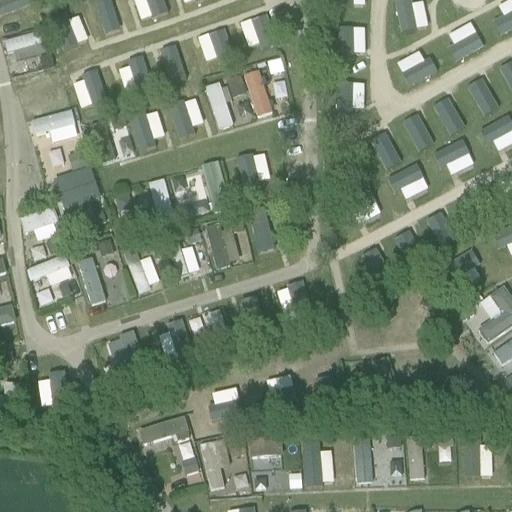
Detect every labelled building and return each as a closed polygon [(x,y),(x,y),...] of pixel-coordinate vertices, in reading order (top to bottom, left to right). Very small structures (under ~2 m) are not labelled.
[(353,12),(352,0),(322,0),(323,13),(353,12)] [(511,0),(487,0),(496,16),(511,7),(511,0)] [(86,2),(77,5),(80,16),(89,13),(86,2)] [(115,26),(115,9),(104,9),(105,27),(115,26)] [(57,13),(50,15),(52,23),(59,21),(57,13)] [(38,15),(29,17),(32,28),(41,26),(38,15)] [(69,24),(74,48),(85,45),(79,22),(69,24)] [(419,62),(438,52),(423,24),(404,34),(419,62)] [(460,32),(449,39),(456,50),(467,43),(460,32)] [(187,39),(191,63),(214,59),(210,35),(187,39)] [(321,45),(328,69),(359,59),(352,35),(321,45)] [(246,56),(234,59),(238,73),(250,70),(246,56)] [(150,59),(135,64),(139,77),(155,72),(150,59)] [(49,60),(38,63),(41,75),(52,72),(49,60)] [(108,71),(119,96),(137,89),(126,64),(108,71)] [(255,87),(270,84),(267,67),(252,70),(255,87)] [(214,68),(198,73),(202,85),(217,81),(214,68)] [(58,101),(74,99),(70,70),(54,72),(58,101)] [(351,78),(339,83),(344,96),(356,91),(351,78)] [(169,79),(154,84),(158,100),(174,95),(169,79)] [(240,86),(226,90),(230,102),(244,98),(240,86)] [(409,87),(406,89),(411,96),(414,94),(409,87)] [(125,97),(116,100),(119,110),(128,107),(125,97)] [(200,98),(188,102),(193,116),(205,112),(200,98)] [(347,104),(351,109),(357,106),(353,100),(347,104)] [(65,103),(54,106),(57,116),(68,114),(65,103)] [(92,105),(79,108),(84,122),(96,119),(92,105)] [(160,105),(147,109),(150,118),(163,114),(160,105)] [(121,119),(109,123),(112,134),(125,130),(121,119)] [(94,136),(101,165),(113,162),(106,133),(94,136)] [(58,174),(69,170),(64,155),(53,159),(58,174)] [(254,156),(239,158),(244,195),(260,193),(254,156)] [(82,157),(67,161),(70,175),(86,171),(82,157)] [(203,165),(184,171),(197,216),(216,211),(203,165)] [(39,181),(44,209),(79,204),(75,175),(39,181)] [(380,180),(360,187),(371,215),(390,207),(380,180)] [(132,186),(137,213),(157,209),(152,182),(132,186)] [(178,187),(158,193),(164,209),(183,202),(178,187)] [(242,192),(231,195),(234,207),(245,204),(242,192)] [(280,208),(268,210),(271,222),(283,219),(280,208)] [(190,211),(177,214),(180,226),(193,223),(190,211)] [(491,213),(485,217),(489,224),(495,220),(491,213)] [(101,216),(88,219),(91,231),(104,228),(101,216)] [(417,256),(435,244),(418,217),(399,229),(417,256)] [(479,217),(472,220),(476,229),(483,226),(479,217)] [(240,222),(228,225),(232,238),(243,236),(240,222)] [(40,225),(19,230),(22,243),(43,239),(40,225)] [(129,225),(116,229),(119,241),(132,237),(129,225)] [(195,234),(184,237),(187,249),(198,246),(195,234)] [(483,240),(471,247),(477,256),(488,250),(483,240)] [(381,279),(399,270),(386,242),(367,251),(381,279)] [(55,244),(45,249),(50,260),(61,255),(55,244)] [(158,245),(144,248),(147,259),(161,256),(158,245)] [(109,246),(96,249),(100,262),(112,259),(109,246)] [(28,247),(15,251),(19,264),(31,261),(28,247)] [(188,251),(176,254),(180,270),(191,268),(188,251)] [(134,252),(111,260),(123,296),(146,288),(134,252)] [(85,255),(59,265),(75,311),(102,301),(85,255)] [(358,258),(340,268),(353,291),(371,281),(358,258)] [(417,260),(412,263),(416,271),(421,268),(417,260)] [(291,279),(300,300),(314,294),(305,273),(291,279)] [(65,288),(57,292),(62,302),(69,299),(65,288)] [(464,331),(474,346),(511,323),(490,288),(465,303),(477,323),(464,331)] [(392,317),(406,311),(400,297),(383,305),(389,319),(374,325),(381,342),(399,334),(392,317)] [(206,311),(194,315),(200,337),(212,333),(206,311)] [(283,320),(270,323),(275,341),(287,338),(283,320)] [(141,329),(104,337),(110,366),(151,357),(150,353),(188,346),(183,325),(173,327),(172,322),(141,329)] [(426,329),(421,332),(427,341),(432,338),(426,329)] [(511,332),(480,354),(490,368),(511,352),(511,332)] [(317,355),(253,376),(259,393),(323,373),(317,355)] [(378,375),(392,372),(388,358),(375,361),(378,375)] [(424,366),(411,370),(417,385),(429,380),(424,366)] [(49,372),(18,371),(17,400),(48,401),(49,372)] [(172,371),(152,379),(156,389),(176,381),(172,371)] [(361,386),(346,391),(354,417),(369,412),(361,386)] [(200,402),(187,405),(191,420),(203,417),(200,402)] [(125,427),(127,449),(178,444),(175,422),(125,427)] [(451,435),(438,436),(439,450),(452,449),(451,435)] [(399,436),(388,437),(388,449),(400,448),(399,436)] [(497,436),(485,447),(493,456),(505,446),(497,436)] [(278,440),(247,442),(249,463),(279,460),(278,440)] [(342,440),(329,441),(329,452),(342,452),(342,440)] [(195,496),(218,492),(211,442),(187,446),(195,496)] [(389,478),(389,460),(384,460),(383,447),(375,447),(375,478),(389,478)] [(169,478),(184,474),(180,461),(165,465),(169,478)] [(219,492),(233,491),(232,472),(218,472),(219,492)] [(301,478),(289,479),(290,493),(302,492),(301,478)]
